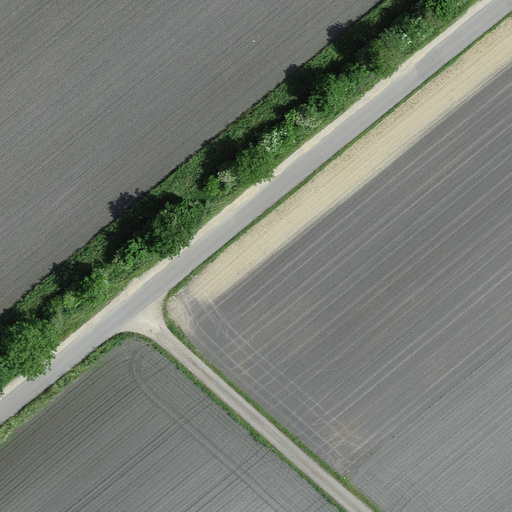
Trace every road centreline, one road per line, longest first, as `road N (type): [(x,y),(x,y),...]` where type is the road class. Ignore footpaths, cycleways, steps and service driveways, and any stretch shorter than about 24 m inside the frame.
road 1 (unclassified): [(0,413),(506,0)]
road 2 (track): [(129,307),(362,511)]
